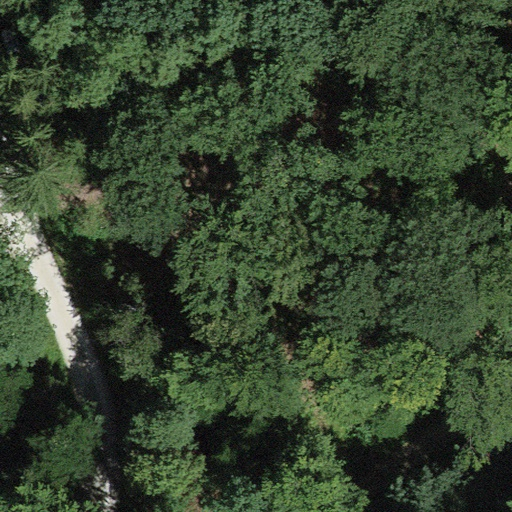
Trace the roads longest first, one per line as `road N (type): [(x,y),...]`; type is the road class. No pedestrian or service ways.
road 1 (unclassified): [(0,170),(81,511)]
road 2 (track): [(301,511),(511,359)]
